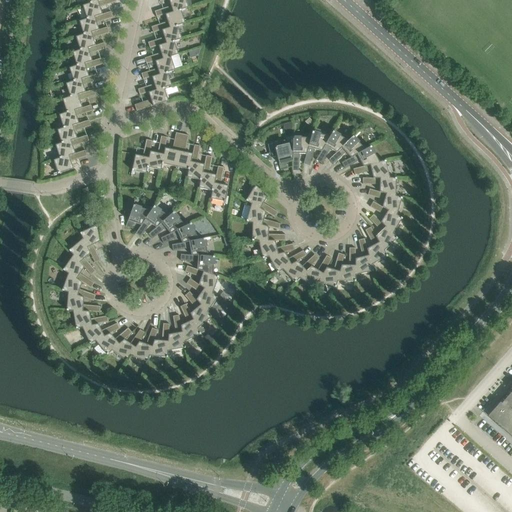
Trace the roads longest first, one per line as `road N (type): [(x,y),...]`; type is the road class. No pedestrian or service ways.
road 1 (residential): [(297,197),(188,110),(113,121)]
road 2 (tertiary): [(492,136),(343,0)]
road 3 (unclassified): [(282,490),(88,454)]
road 4 (unclassified): [(88,454),(259,511)]
road 5 (residential): [(122,259),(112,271),(112,294),(128,309),(152,309),(164,298),(168,275),(154,257),(128,255)]
road 6 (residential): [(297,197),(297,219),(313,235),(335,235),(350,220),(351,198),(342,186),(320,179),(300,191)]
road 7 (tertiary): [(505,297),(393,417)]
road 8 (tertiary): [(291,511),(320,472),(393,417)]
road 9 (tertiary): [(393,417),(320,446),(282,490)]
road 10 (residential): [(113,121),(138,0)]
